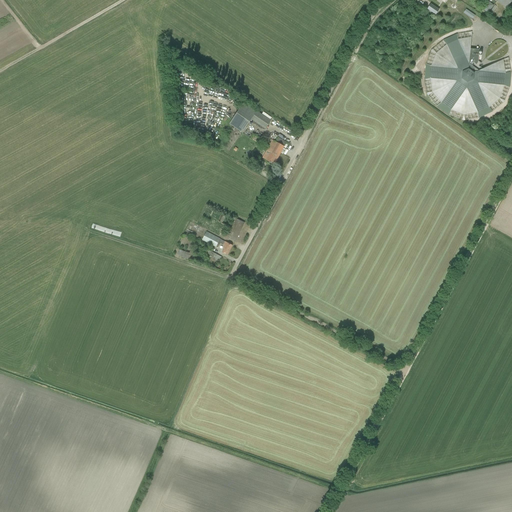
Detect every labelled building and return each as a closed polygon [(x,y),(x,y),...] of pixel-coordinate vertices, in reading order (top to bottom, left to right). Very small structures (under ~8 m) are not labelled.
[(511,0),(497,0),(497,1),(511,12),(511,11),(511,0)] [(488,2),(482,9),(487,13),(493,5),(488,2)] [(431,4),(427,9),(435,15),(439,10),(431,4)] [(466,9),(463,13),(473,19),(476,15),(466,9)] [(489,108),(477,113),(466,89),(451,110),(438,101),(456,81),(430,79),(431,67),(457,69),(446,45),(458,39),(469,64),(470,49),(472,32),(456,34),(443,41),(431,50),(426,65),(424,80),(427,96),(436,107),(449,116),(463,121),(479,118),(492,112),(504,102),(510,88),(511,73),(508,58),(483,69),(479,71),(505,74),(504,86),(478,83),(489,108)] [(504,86),(505,74),(479,71),(483,69),(479,66),(481,63),(478,61),(479,50),(470,49),(469,64),(458,39),(446,45),(457,69),(431,67),(430,79),(456,81),(438,101),(451,110),(466,89),(477,113),(489,108),(478,83),(504,86)] [(271,121),(262,115),(244,103),(229,124),(242,133),(251,120),(265,129),(271,121)] [(276,142),(272,140),(267,150),(271,153),(266,161),(274,165),(286,142),(278,138),(276,142)] [(226,237),(235,242),(244,223),(234,218),(226,237)] [(224,249),(222,252),(227,255),(232,246),(206,232),(202,240),(217,248),(220,243),(225,246),(223,249),(224,249)] [(189,253),(179,250),(177,256),(187,259),(189,253)] [(213,253),(211,259),(219,262),(222,256),(213,253)]
